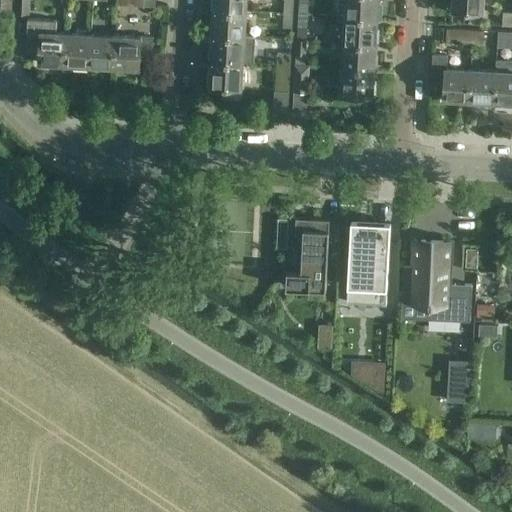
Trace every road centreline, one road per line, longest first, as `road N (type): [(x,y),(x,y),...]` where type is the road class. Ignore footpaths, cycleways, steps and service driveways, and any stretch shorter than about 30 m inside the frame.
road 1 (unclassified): [(0,207),(95,281),(463,511)]
road 2 (residential): [(399,166),(176,157)]
road 3 (residential): [(176,157),(74,149),(42,132),(0,88)]
road 4 (residential): [(408,0),(399,166)]
road 5 (residential): [(176,157),(185,0)]
